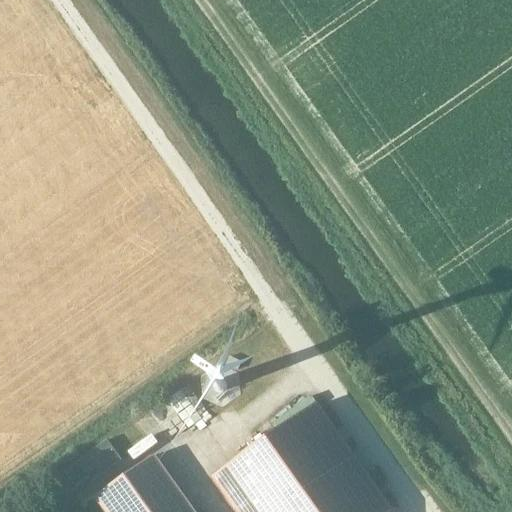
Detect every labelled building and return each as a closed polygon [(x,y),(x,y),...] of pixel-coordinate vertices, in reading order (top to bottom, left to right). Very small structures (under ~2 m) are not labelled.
[(208,395),(186,375),(197,362),(188,354),(168,377),(199,405),(208,395)] [(222,378),(221,378),(220,379),(219,379),(218,379),(217,379),(217,380),(216,380),(216,381),(215,381),(215,382),(214,383),(214,384),(214,385),(214,386),(214,387),(214,388),(214,389),(215,389),(215,390),(216,391),(217,392),(218,392),(219,393),(220,393),(221,393),(222,393),(223,393),(223,392),(224,392),(225,392),(226,391),(226,390),(227,390),(227,389),(228,388),(228,387),(228,386),(228,385),(228,384),(228,383),(227,383),(227,382),(226,381),(226,380),(225,380),(224,379),(223,379),(222,379),(222,378)] [(211,479),(234,511),(394,511),(395,511),(319,403),(211,479)] [(79,464),(66,474),(76,488),(89,479),(91,482),(121,461),(107,441),(78,462),(79,464)] [(97,500),(104,511),(193,511),(156,458),(97,500)]
